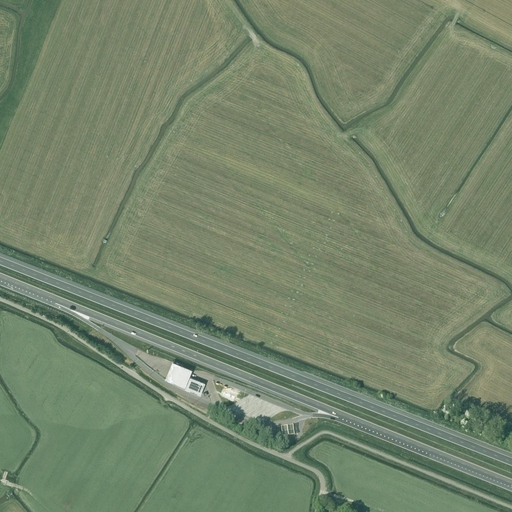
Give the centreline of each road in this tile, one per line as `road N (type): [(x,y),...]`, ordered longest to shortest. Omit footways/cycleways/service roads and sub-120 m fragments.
road 1 (motorway): [(511,461),(0,261)]
road 2 (unclassified): [(317,511),(316,471),(212,422),(58,324),(0,299)]
road 3 (motorway): [(55,299),(354,420)]
road 4 (motorway): [(354,420),(511,483)]
